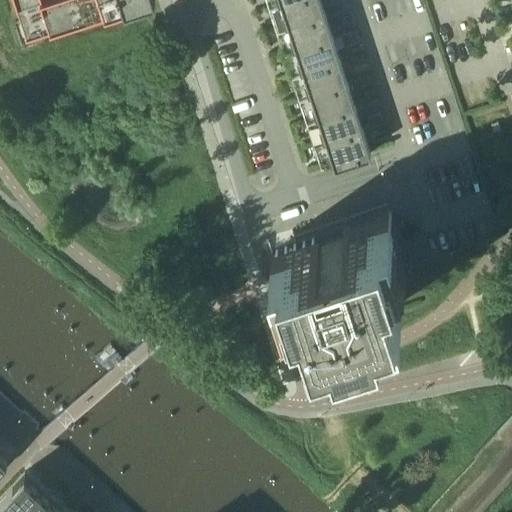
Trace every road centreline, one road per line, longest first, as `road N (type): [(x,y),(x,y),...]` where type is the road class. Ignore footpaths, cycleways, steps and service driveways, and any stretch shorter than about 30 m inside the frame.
road 1 (residential): [(299,197),(251,214),(188,17)]
road 2 (residential): [(188,17),(231,2),(299,197)]
